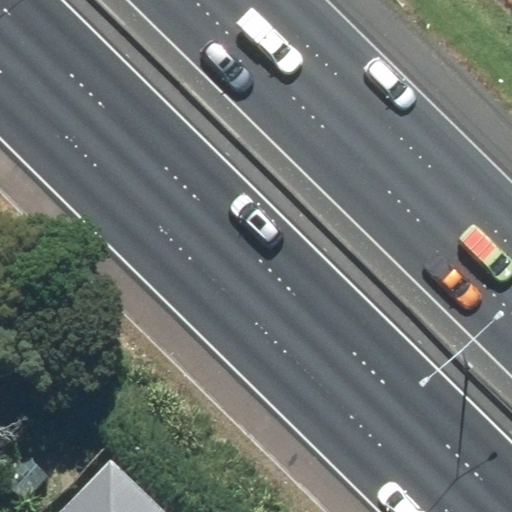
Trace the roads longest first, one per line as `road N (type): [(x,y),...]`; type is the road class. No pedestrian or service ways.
road 1 (motorway): [(511,506),(0,1)]
road 2 (motorway): [(196,0),(511,310)]
